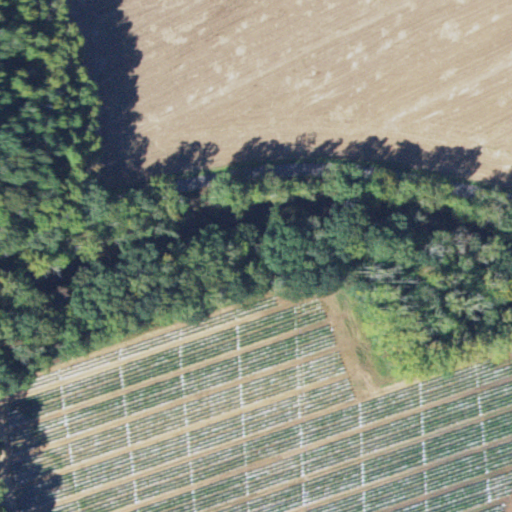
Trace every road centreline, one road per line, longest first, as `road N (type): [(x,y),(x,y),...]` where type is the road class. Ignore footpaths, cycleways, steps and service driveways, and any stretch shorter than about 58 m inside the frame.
road 1 (residential): [(511,211),(397,190),(240,180),(134,203),(0,258)]
road 2 (residential): [(51,0),(69,24),(82,75),(85,221)]
